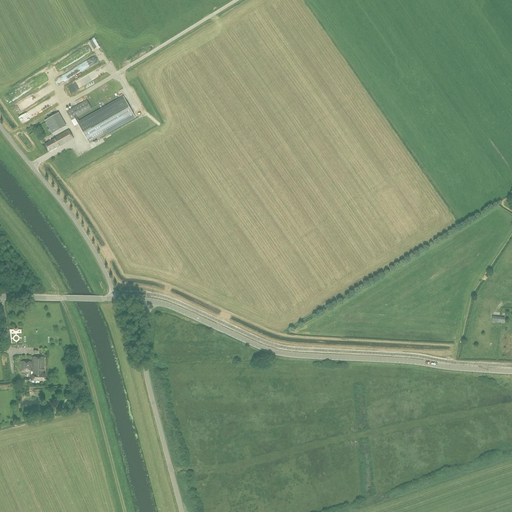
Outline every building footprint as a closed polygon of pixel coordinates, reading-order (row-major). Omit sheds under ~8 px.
[(78,88),(95,80),(93,77),(91,78),(90,75),(75,81),(78,88)] [(74,83),(68,86),(71,93),(77,90),(74,83)] [(92,110),(91,109),(87,100),(67,111),(72,120),(75,118),(89,143),(135,118),(124,98),(80,122),(77,118),(92,110)] [(59,113),(45,121),(53,134),(66,127),(59,113)] [(61,146),(75,139),(70,130),(57,138),(57,139),(47,144),(50,151),(61,145),(61,146)] [(32,328),(32,346),(43,346),(43,343),(51,343),(51,329),(32,328)] [(44,374),(44,357),(33,357),(33,370),(32,370),(32,361),(21,362),(21,372),(31,372),(32,372),(32,375),(31,375),(31,381),(45,381),(45,374),(44,374)]
